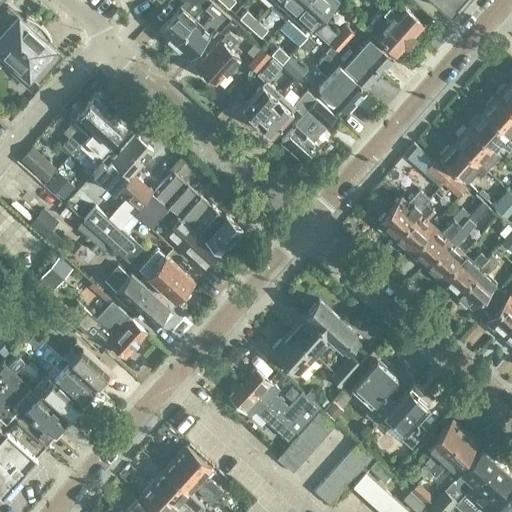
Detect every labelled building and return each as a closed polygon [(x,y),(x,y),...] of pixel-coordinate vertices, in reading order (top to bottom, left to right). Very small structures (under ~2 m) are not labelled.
[(170,39),(173,42),(210,0),(183,0),(184,1),(159,29),(162,32),(162,35),(167,40),(170,39)] [(211,0),(210,0),(173,42),(175,44),(175,47),(181,52),(184,52),(187,55),(214,25),(219,30),(231,17),(211,0)] [(282,0),(294,10),(302,0),(282,0)] [(302,0),(294,10),(310,25),(332,0),(302,0)] [(398,53),(424,24),(397,0),(393,0),(380,15),(386,21),(375,33),(398,53)] [(437,0),(449,11),(457,3),(455,1),(455,0),(437,0)] [(0,12),(0,59),(4,63),(40,23),(26,14),(23,18),(7,4),(0,12)] [(239,17),(250,27),(258,18),(247,8),(239,17)] [(268,28),(258,18),(250,27),(260,36),(268,28)] [(40,23),(4,63),(31,87),(62,53),(46,39),(50,35),(40,23)] [(346,23),(338,32),(381,71),(393,58),(368,36),(363,42),(353,33),(355,31),(346,23)] [(216,81),(239,56),(229,47),(238,38),(228,29),(197,63),(216,81)] [(381,71),(338,32),(330,41),(339,49),(340,48),(350,56),(344,63),(369,85),(381,71)] [(271,53),(282,62),(289,54),(278,45),(271,53)] [(271,56),(261,47),(241,68),(251,77),(271,56)] [(346,110),(367,87),(327,51),(316,64),(327,74),(317,85),(346,110)] [(267,81),(282,64),(272,56),(257,72),(267,81)] [(511,80),(510,79),(496,94),(511,108),(511,80)] [(266,80),(243,105),(257,119),(280,94),(266,80)] [(335,115),(316,98),(306,89),(292,104),(302,113),(292,125),(293,126),(281,139),(302,159),(316,143),(308,135),(321,120),(326,125),(335,115)] [(280,94),(257,119),(272,132),(295,107),(280,94)] [(511,108),(496,94),(482,109),(511,136),(511,108)] [(69,135),(62,143),(71,152),(79,143),(110,110),(94,95),(84,106),(79,102),(69,113),(74,118),(63,130),(69,135)] [(511,138),(511,136),(482,109),(468,125),(493,147),(500,139),(506,144),(511,138)] [(110,110),(79,143),(95,157),(105,146),(109,149),(118,139),(115,135),(125,124),(110,110)] [(493,147),(468,125),(454,140),(485,168),(491,161),(485,155),(493,147)] [(137,205),(152,188),(132,171),(152,148),(135,133),(113,157),(108,153),(101,161),(102,162),(93,172),(109,186),(112,182),(137,205)] [(485,168),(454,140),(440,156),(464,178),(472,169),(479,175),(485,168)] [(44,178),(55,166),(32,145),(21,157),(44,178)] [(445,181),(451,174),(443,167),(437,173),(444,179),(444,180),(445,181)] [(59,170),(48,183),(65,197),(76,185),(59,170)] [(219,250),(240,227),(225,213),(223,215),(173,170),(153,192),(219,250)] [(459,194),(465,187),(451,174),(445,181),(459,194)] [(511,192),(504,185),(490,201),(504,213),(511,204),(511,192)] [(379,222),(394,236),(426,202),(430,197),(423,190),(410,204),(402,196),(379,222)] [(150,226),(168,207),(151,192),(134,212),(150,226)] [(480,214),(487,206),(488,205),(483,200),(475,209),(480,214)] [(426,202),(394,236),(410,250),(433,225),(424,217),(433,208),(426,202)] [(51,235),(64,218),(45,204),(32,221),(51,235)] [(139,245),(119,227),(94,205),(82,218),(126,259),(139,245)] [(205,266),(218,251),(177,215),(164,230),(205,266)] [(433,225),(410,250),(425,264),(469,216),(468,215),(460,223),(453,217),(440,231),(433,225)] [(469,216),(425,264),(440,278),(464,252),(455,245),(464,235),(476,222),(469,216)] [(108,244),(81,220),(75,228),(90,241),(97,248),(97,247),(102,251),(108,244)] [(511,225),(507,222),(497,234),(503,239),(511,229),(511,225)] [(511,229),(503,239),(491,252),(499,259),(500,260),(510,248),(511,246),(511,229)] [(174,299),(192,279),(164,254),(163,255),(148,241),(140,250),(155,263),(146,274),(174,299)] [(464,252),(440,278),(456,292),(487,257),(480,250),(472,260),(464,252)] [(62,251),(41,273),(54,284),(74,263),(62,251)] [(487,257),(456,292),(471,306),(495,280),(486,273),(499,259),(491,252),(487,257)] [(118,263),(104,278),(116,288),(114,290),(118,294),(127,302),(127,303),(152,326),(169,307),(143,284),(130,272),(129,273),(118,263)] [(511,290),(486,319),(502,333),(511,322),(511,290)] [(319,298),(305,314),(330,336),(348,353),(357,342),(350,336),(355,331),(319,298)] [(125,355),(146,331),(119,307),(103,324),(85,308),(74,321),(92,337),(97,331),(125,355)] [(62,333),(70,324),(53,309),(45,318),(62,333)] [(330,336),(305,314),(289,332),(314,354),(330,336)] [(511,322),(502,333),(511,341),(511,322)] [(36,347),(44,338),(35,330),(27,339),(36,347)] [(314,354),(289,332),(273,350),(297,372),(314,354)] [(74,353),(67,361),(97,387),(111,372),(74,340),(68,347),(74,353)] [(97,387),(67,361),(61,355),(54,363),(61,368),(53,377),(82,404),(97,387)] [(340,386),(360,364),(350,355),(330,377),(340,386)] [(365,412),(376,422),(395,401),(384,391),(397,377),(376,358),(354,383),(374,402),(365,412)] [(55,434),(26,408),(39,393),(2,360),(0,362),(0,428),(3,431),(16,417),(46,444),(55,434)] [(256,367),(242,382),(296,430),(297,431),(314,412),(307,405),(293,411),(273,393),(278,387),(256,367)] [(82,404),(53,377),(47,371),(40,378),(47,384),(39,393),(68,419),(82,404)] [(296,430),(242,382),(229,396),(249,415),(255,409),(287,439),(296,430)] [(395,402),(395,401),(376,422),(380,418),(389,426),(394,420),(406,431),(400,437),(411,446),(426,429),(416,420),(429,406),(408,387),(395,402)] [(68,419),(39,393),(26,408),(55,434),(68,419)] [(334,401),(326,410),(334,417),(342,408),(334,401)] [(325,411),(281,456),(296,470),(340,426),(325,411)] [(3,431),(3,432),(0,435),(0,493),(1,494),(46,444),(16,417),(3,431)] [(429,445),(436,452),(433,455),(431,454),(422,464),(429,470),(465,430),(452,419),(429,445)] [(465,430),(429,470),(435,476),(444,466),(442,464),(446,460),(454,467),(477,441),(465,430)] [(362,444),(308,498),(322,511),(323,511),(377,458),(362,444)] [(186,445),(174,458),(217,497),(223,490),(210,478),(207,481),(204,478),(212,469),(186,445)] [(460,471),(473,482),(474,483),(490,465),(494,469),(500,462),(483,446),(460,471)] [(217,497),(174,458),(163,470),(204,507),(205,506),(190,493),(198,484),(202,488),(199,490),(212,502),(217,497)] [(407,486),(420,472),(410,462),(397,477),(407,486)] [(474,483),(473,482),(465,491),(482,507),(511,474),(511,472),(500,462),(494,469),(490,465),(474,483)] [(199,511),(204,507),(163,470),(152,482),(177,504),(183,498),(198,511),(199,511)] [(511,476),(491,500),(498,507),(511,492),(511,476)] [(435,511),(445,511),(465,491),(452,480),(429,506),(435,511)] [(169,511),(177,504),(152,482),(141,494),(159,511),(169,511)] [(426,503),(432,497),(416,483),(411,489),(426,503)] [(511,511),(511,494),(495,511),(511,511)] [(153,511),(137,497),(123,511),(153,511)] [(220,511),(235,511),(224,502),(217,509),(220,511)]
